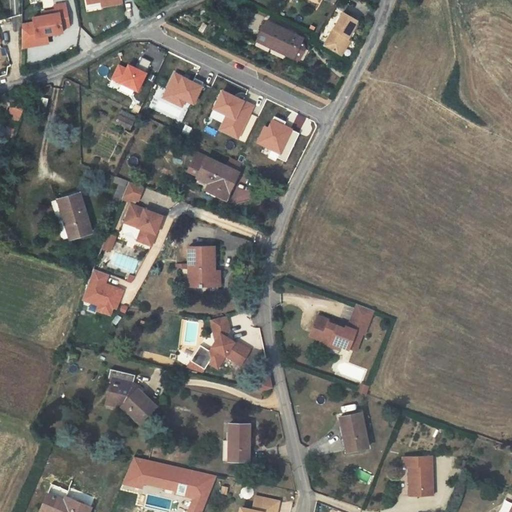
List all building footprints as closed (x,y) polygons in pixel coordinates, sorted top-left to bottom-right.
[(33,23),(22,25),(21,48),(43,44),(42,40),(48,39),(47,35),(63,32),(62,27),(70,26),(66,4),(54,6),(54,10),(55,14),(42,16),(32,18),(33,23)] [(323,46),(341,56),(347,45),(345,43),(354,27),(357,19),(343,12),(323,46)] [(257,40),(294,58),(294,57),(300,59),(305,47),(303,40),(302,39),(302,38),(266,21),(256,40),(257,40)] [(119,65),(113,78),(137,90),(151,61),(142,57),(137,68),(129,65),(127,69),(119,65)] [(175,73),(167,90),(193,103),(203,82),(195,78),(193,82),(175,73)] [(222,91),(214,108),(232,116),(225,131),(238,138),(253,106),(222,91)] [(9,105),(8,120),(19,120),(20,105),(9,105)] [(129,129),(133,122),(119,115),(116,123),(129,129)] [(265,127),(258,142),(280,152),(278,157),(286,161),(299,133),(284,126),(286,122),(274,116),(269,128),(265,127)] [(197,152),(188,171),(198,175),(206,157),(197,152)] [(198,175),(197,176),(208,182),(218,187),(214,193),(225,199),(226,199),(227,195),(238,172),(237,171),(227,167),(206,157),(198,175)] [(231,158),(227,167),(237,171),(241,162),(231,158)] [(129,181),(122,198),(131,202),(131,203),(134,204),(135,200),(136,200),(141,186),(129,181)] [(205,189),(214,193),(218,187),(208,182),(205,189)] [(118,201),(124,186),(120,184),(113,199),(118,201)] [(79,193),(52,202),(51,202),(63,241),(92,232),(79,193)] [(131,203),(124,222),(141,228),(137,240),(151,245),(161,217),(154,215),(155,212),(134,204),(131,203)] [(188,247),(188,264),(188,269),(191,269),(191,285),(192,285),(192,283),(201,283),(201,285),(204,285),(204,282),(219,282),(219,285),(221,285),(220,271),(215,271),(212,271),(211,266),(215,266),(214,246),(188,247)] [(123,291),(105,284),(108,276),(93,270),(81,301),(96,306),(95,310),(110,315),(113,307),(116,309),(123,291)] [(318,315),(311,335),(322,339),(321,342),(340,349),(342,346),(349,348),(354,336),(361,338),(363,333),(365,333),(374,310),(358,304),(349,327),(346,326),(346,328),(329,322),(330,320),(318,315)] [(225,355),(241,364),(250,349),(234,340),(233,341),(229,338),(228,340),(226,339),(225,337),(229,330),(227,320),(212,323),(216,340),(209,351),(211,357),(208,362),(218,367),(225,355)] [(356,351),(361,338),(354,336),(349,348),(356,351)] [(204,368),(208,362),(211,357),(209,351),(200,345),(190,360),(204,368)] [(63,350),(61,355),(60,359),(69,362),(70,358),(71,352),(63,350)] [(110,369),(107,381),(111,383),(118,385),(116,392),(115,391),(112,403),(122,406),(139,423),(156,405),(134,384),(135,383),(133,381),(134,375),(110,369)] [(275,378),(258,383),(256,392),(263,394),(279,391),(275,378)] [(107,402),(112,403),(115,391),(116,392),(118,385),(111,383),(107,402)] [(362,384),(360,390),(367,393),(369,387),(362,384)] [(345,434),(348,451),(368,446),(361,412),(339,417),(343,435),(345,434)] [(229,423),(229,442),(230,442),(230,460),(248,461),(249,424),(229,423)] [(410,495),(432,494),(431,457),(403,457),(403,467),(408,466),(410,495)] [(174,489),(181,467),(136,458),(125,484),(141,489),(144,484),(174,489)] [(216,475),(194,470),(181,467),(174,489),(196,495),(194,499),(206,502),(216,475)] [(48,493),(43,503),(50,507),(47,511),(85,511),(88,506),(65,496),(63,499),(48,493)] [(276,511),(279,501),(256,496),(253,510),(241,508),(240,511),(276,511)] [(201,511),(206,502),(194,499),(189,511),(201,511)] [(40,511),(47,511),(50,507),(43,503),(40,511)]
